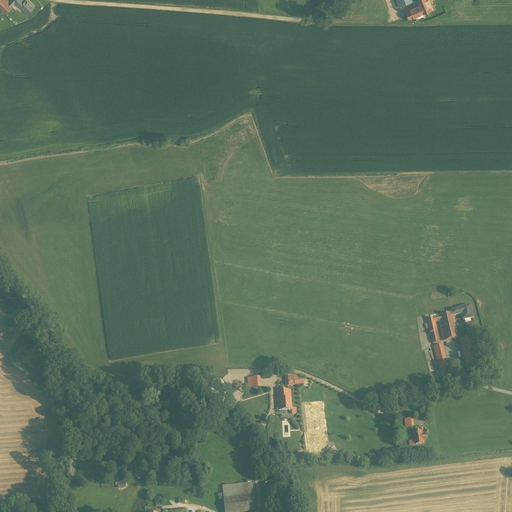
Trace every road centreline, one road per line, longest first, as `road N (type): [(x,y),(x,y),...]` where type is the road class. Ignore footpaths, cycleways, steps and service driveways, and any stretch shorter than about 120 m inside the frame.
road 1 (track): [(60,0),(299,19),(335,0)]
road 2 (unclassified): [(53,511),(73,459),(58,355),(0,284)]
road 3 (track): [(64,400),(115,408),(191,447)]
